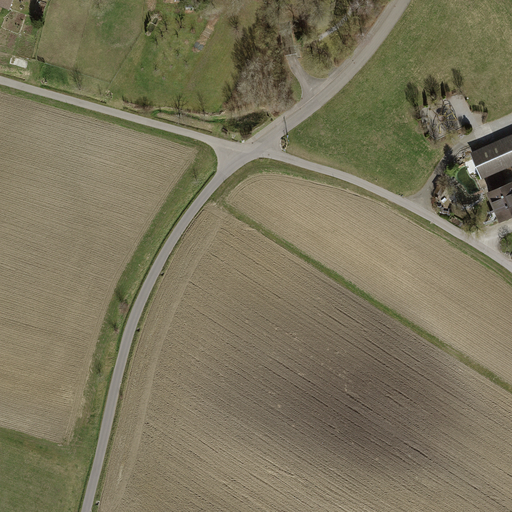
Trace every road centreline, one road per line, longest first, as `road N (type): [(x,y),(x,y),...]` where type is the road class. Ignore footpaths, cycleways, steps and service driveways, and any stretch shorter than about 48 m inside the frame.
road 1 (unclassified): [(401,0),(371,45),(247,150),(188,219),(141,300),(87,511)]
road 2 (track): [(0,81),(341,173),(511,267)]
